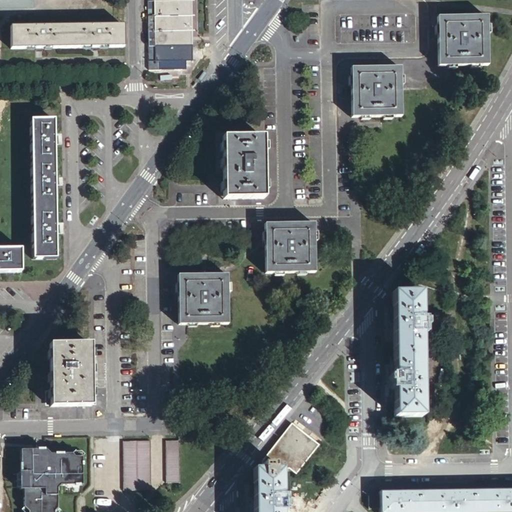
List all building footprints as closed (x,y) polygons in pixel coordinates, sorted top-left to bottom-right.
[(147,0),(149,73),(186,73),(186,64),(184,0),(147,0)] [(184,0),(186,64),(192,64),(191,0),(184,0)] [(486,18),(437,19),(438,68),(487,67),(486,18)] [(122,50),(121,28),(86,29),(86,28),(83,28),(83,29),(77,29),(77,28),(75,28),(75,29),(70,29),(70,28),(68,28),(68,29),(62,29),(62,28),(60,28),(60,29),(55,29),(55,28),(53,28),(53,29),(47,29),(47,28),(44,28),(44,29),(30,29),(27,29),(27,30),(21,30),(21,29),(19,29),(19,30),(14,30),(14,29),(12,29),(12,30),(9,30),(9,52),(34,52),(34,54),(41,53),(41,52),(90,51),(90,53),(97,52),(97,51),(122,50)] [(399,69),(350,69),(351,119),(400,118),(399,69)] [(54,119),(31,119),(33,259),(56,258),(56,233),(59,233),(59,226),(56,226),(55,185),(58,185),(58,177),(55,177),(54,144),(58,144),(58,136),(54,136),(54,119)] [(262,138),(221,139),(222,200),(263,200),(262,138)] [(314,224),(264,224),(265,274),(314,273),(314,224)] [(0,271),(22,271),(22,248),(0,248),(0,271)] [(227,276),(178,277),(179,325),(228,325),(227,276)] [(420,293),(393,294),(395,417),(395,419),(422,418),(420,293)] [(90,346),(49,346),(50,408),(91,408),(90,346)] [(262,463),(261,470),(282,470),(289,469),(296,475),(319,446),(291,425),(262,463)] [(149,444),(122,444),(122,494),(150,493),(149,444)] [(178,444),(164,444),(165,486),(179,486),(178,444)] [(36,456),(36,453),(19,453),(20,475),(18,475),(19,493),(23,493),(23,510),(24,511),(55,511),(56,511),(56,492),(59,489),(81,489),(81,460),(73,460),(71,457),(49,457),(44,452),(41,456),(36,456)] [(261,470),(253,470),(253,511),(282,511),(282,470),(261,470)] [(511,511),(511,493),(379,494),(379,496),(379,511),(511,511)] [(379,511),(379,496),(368,496),(368,498),(368,511),(379,511)]
